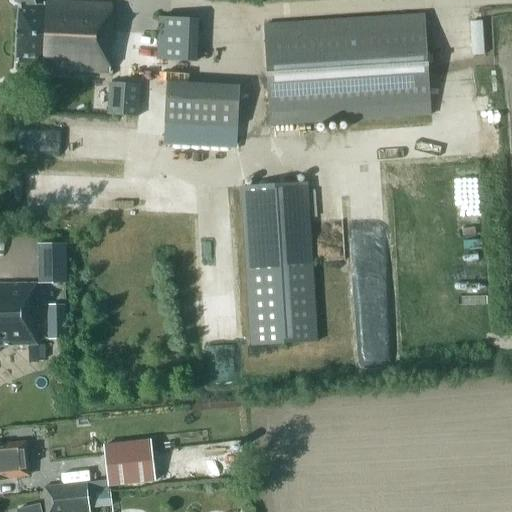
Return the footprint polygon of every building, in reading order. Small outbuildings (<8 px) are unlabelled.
[(13,0),(14,3),(18,5),(16,64),(40,65),(40,69),(109,73),(113,5),(59,2),(58,0),(39,0),(40,3),(43,3),(43,6),(36,6),(33,0),(13,0)] [(270,125),(430,115),(424,15),(263,25),(270,125)] [(157,60),(195,62),(197,20),(159,18),(157,60)] [(108,115),(138,117),(140,85),(110,83),(108,115)] [(163,145),(236,149),(238,126),(164,121),(163,145)] [(241,187),(251,346),(317,342),(307,183),(241,187)] [(66,284),(66,270),(38,270),(38,284),(66,284)] [(0,347),(1,348),(1,346),(36,345),(35,284),(0,284),(0,347)] [(48,306),(48,339),(65,339),(64,305),(48,306)] [(238,325),(213,326),(215,378),(240,377),(238,325)] [(108,486),(155,480),(151,440),(103,445),(108,486)] [(25,443),(0,445),(0,444),(0,479),(4,479),(28,476),(25,443)] [(43,487),(45,511),(88,511),(86,483),(43,487)] [(41,511),(39,503),(15,509),(16,511),(41,511)]
